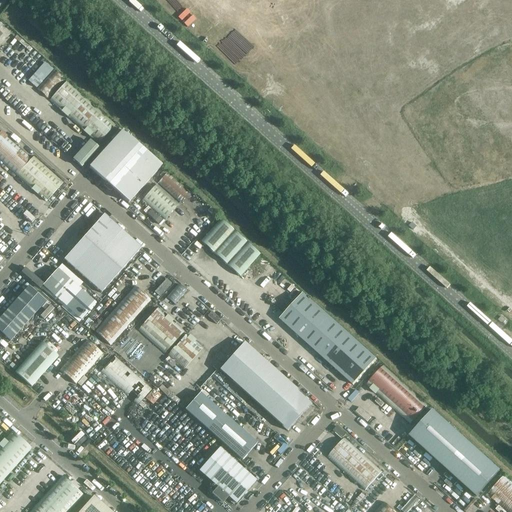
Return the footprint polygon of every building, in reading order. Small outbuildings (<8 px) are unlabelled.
[(98,145),(116,125),(67,81),(54,70),(53,71),(38,57),(19,79),(34,92),(37,89),(98,145)] [(118,138),(90,168),(105,181),(103,183),(104,185),(108,190),(111,190),(112,188),(128,202),(161,166),(120,129),(115,135),(118,138)] [(0,161),(46,202),(63,183),(33,156),(31,159),(0,130),(0,161)] [(98,149),(89,141),(72,160),(81,168),(98,149)] [(190,192),(168,172),(141,202),(165,223),(179,206),(178,205),(190,192)] [(101,292),(138,251),(141,248),(104,215),(86,234),(82,231),(77,237),(81,240),(64,259),(82,275),(101,292)] [(219,218),(199,240),(239,277),(260,255),(219,218)] [(58,269),(43,286),(67,307),(81,291),(58,269)] [(166,281),(158,290),(162,294),(170,285),(166,281)] [(167,298),(175,304),(187,289),(179,282),(167,298)] [(28,286),(0,318),(0,332),(10,341),(46,302),(28,286)] [(151,301),(134,286),(94,331),(111,346),(151,301)] [(303,293),(280,319),(353,385),(376,360),(303,293)] [(203,348),(158,308),(138,330),(183,370),(203,348)] [(103,354),(86,340),(59,371),(76,385),(103,354)] [(42,343),(15,373),(31,388),(58,357),(42,343)] [(220,370),(288,431),(312,404),(244,343),(220,370)] [(152,390),(114,357),(100,373),(137,406),(152,390)] [(427,405),(383,366),(366,385),(410,425),(427,405)] [(257,444),(230,420),(200,393),(185,410),(242,460),(257,444)] [(492,463),(428,406),(405,432),(409,435),(418,444),(469,489),(492,463)] [(12,431),(0,444),(0,484),(32,449),(12,431)] [(345,438),(327,458),(365,491),(382,472),(345,438)] [(210,483),(209,491),(222,503),(228,497),(236,503),(256,481),(219,449),(199,471),(211,481),(210,483)] [(62,476),(29,511),(70,511),(84,496),(62,476)] [(511,511),(511,482),(504,476),(489,493),(508,511),(511,511)] [(111,511),(95,497),(81,511),(111,511)] [(395,511),(384,502),(374,511),(395,511)]
